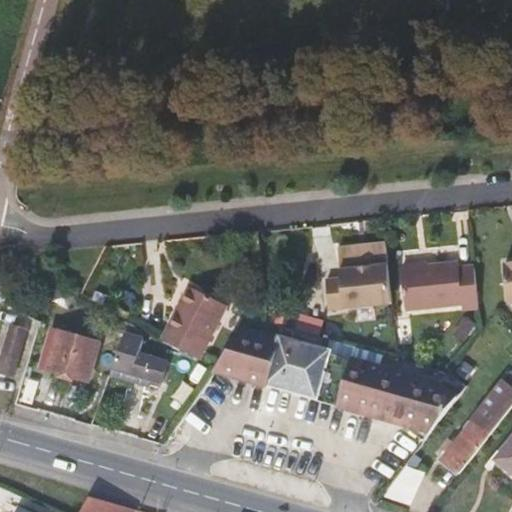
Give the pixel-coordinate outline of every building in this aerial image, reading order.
[(480,309),(476,267),(461,268),(460,263),(403,269),(407,311),(465,305),(465,311),(480,309)] [(393,304),(390,266),(342,271),(342,280),(327,281),(331,311),(393,304)] [(190,288),(163,341),(199,360),(227,307),(228,306),(190,288)] [(110,297),(98,292),(94,301),(106,306),(110,297)] [(410,321),(395,322),(398,347),(413,346),(410,321)] [(125,334),(140,338),(142,331),(129,324),(125,334)] [(0,375),(13,379),(27,332),(11,327),(0,366),(0,375)] [(278,340),(351,361),(355,348),(282,327),(278,340)] [(266,382),(278,340),(245,330),(217,370),(216,371),(215,373),(253,384),(254,385),(265,388),(266,382)] [(87,383),(98,344),(60,333),(49,372),(87,383)] [(145,339),(140,338),(125,334),(112,370),(152,381),(162,384),(168,363),(140,355),(145,339)] [(290,389),(340,403),(351,361),(278,340),(266,382),(271,384),(290,389)] [(443,387),(351,361),(340,403),(339,409),(405,428),(424,444),(458,399),(443,387)] [(150,390),(152,381),(112,370),(111,374),(109,378),(150,390)] [(254,385),(253,384),(234,450),(236,452),(270,462),(290,389),(271,384),(266,382),(265,388),(254,385)] [(511,410),(511,401),(506,397),(502,394),(479,423),(475,420),(442,462),(460,476),(511,410)] [(511,444),(499,462),(511,472),(511,444)] [(397,478),(382,498),(406,505),(419,482),(397,478)] [(134,511),(135,511),(125,509),(90,499),(81,511),(134,511)]
